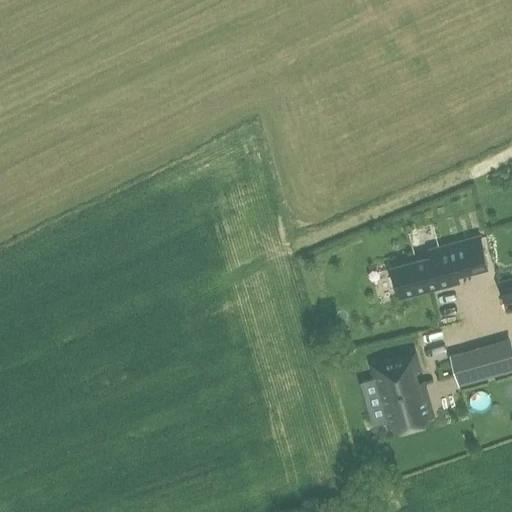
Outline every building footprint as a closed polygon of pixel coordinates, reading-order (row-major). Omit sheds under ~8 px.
[(347,263),(347,262),(362,258),(364,258),(363,257),(363,254),(382,249),(378,235),(378,234),(377,232),(377,231),(377,230),(376,230),(354,236),(341,240),(329,243),(327,243),(328,245),(333,265),(333,266),(335,266),(347,263)] [(400,265),(391,267),(398,295),(407,293),(451,281),(449,273),(473,267),(488,263),(481,238),(481,237),(440,248),(441,254),(432,257),(400,265)] [(504,304),(511,301),(511,275),(498,279),(504,304)] [(324,341),(326,351),(336,349),(334,338),(324,341)] [(460,382),(488,374),(482,351),(453,359),(460,382)] [(391,426),(412,420),(412,417),(422,414),(416,394),(425,392),(422,381),(416,382),(413,371),(419,369),(414,353),(374,364),(391,426)]
